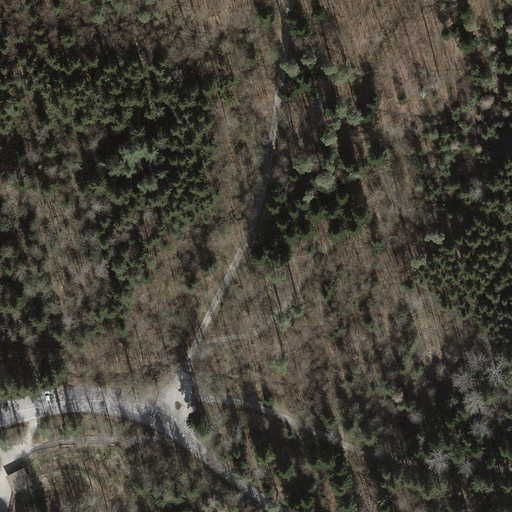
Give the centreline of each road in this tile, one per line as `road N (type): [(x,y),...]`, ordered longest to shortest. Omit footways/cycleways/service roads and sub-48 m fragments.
road 1 (track): [(196,342),(251,230),(291,0)]
road 2 (unclassified): [(280,511),(171,425),(135,411),(95,405),(0,421)]
